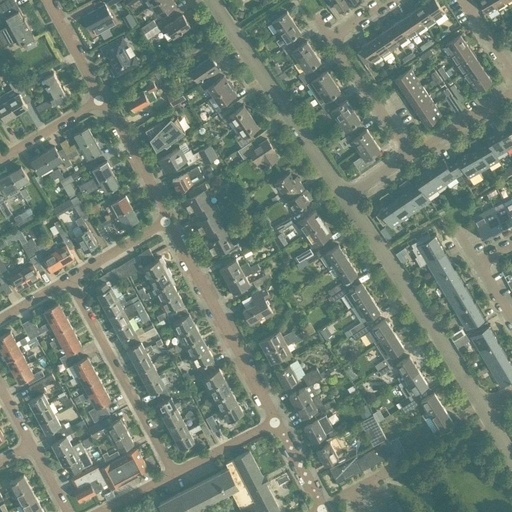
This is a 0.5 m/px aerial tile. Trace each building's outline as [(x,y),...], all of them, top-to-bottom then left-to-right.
[(176,4),(173,0),(157,0),(151,4),(156,11),(154,12),(157,16),(176,4)] [(346,0),(332,0),(339,9),(349,3),(346,0)] [(434,18),(435,18),(444,12),(435,0),(428,0),(424,3),(434,18)] [(497,7),(492,0),(479,0),(487,13),(497,7)] [(0,42),(1,45),(3,43),(4,45),(8,43),(8,45),(17,40),(20,45),(35,36),(24,17),(23,18),(15,2),(8,6),(5,1),(0,3),(0,9),(8,24),(0,28),(1,30),(0,30),(0,42)] [(424,3),(415,9),(425,24),(426,24),(427,27),(436,21),(435,18),(434,18),(424,3)] [(105,4),(83,16),(91,29),(112,17),(105,4)] [(415,9),(406,15),(416,30),(425,24),(415,9)] [(123,15),(129,26),(137,22),(131,11),(123,15)] [(278,30),(293,20),(287,11),(278,17),(276,13),(270,18),(278,30)] [(182,13),(163,26),(166,31),(168,29),(173,36),(190,25),(182,13)] [(416,30),(406,15),(397,21),(407,36),(416,30)] [(143,32),(156,24),(153,19),(140,27),(143,32)] [(293,20),(278,30),(282,36),(276,40),(279,45),(281,44),(284,49),(295,41),(292,36),(300,30),(293,20)] [(407,36),(397,21),(388,27),(398,42),(407,36)] [(156,24),(143,32),(147,38),(160,30),(156,24)] [(448,26),(442,30),(445,34),(451,31),(448,26)] [(388,27),(379,33),(389,48),(398,42),(388,27)] [(379,33),(370,39),(380,54),(389,48),(379,33)] [(451,54),(466,43),(460,34),(445,44),(451,54)] [(122,36),(101,47),(105,55),(107,53),(115,66),(111,68),(115,75),(137,63),(133,56),(130,57),(123,45),(126,43),(122,36)] [(380,54),(370,39),(361,45),(363,48),(357,52),(364,63),(370,59),(371,60),(380,54)] [(295,41),(284,49),(293,63),(313,50),(307,40),(298,46),(295,41)] [(472,52),(466,43),(451,54),(457,62),(472,52)] [(424,52),(428,56),(433,52),(430,48),(424,52)] [(320,60),(313,50),(293,63),(294,64),(299,60),(305,69),(298,74),(302,79),(315,70),(312,66),(320,60)] [(406,55),(409,59),(415,55),(412,51),(406,55)] [(472,52),(457,62),(463,71),(479,61),(472,52)] [(211,55),(190,69),(198,81),(206,75),(208,78),(220,69),(211,55)] [(485,70),(479,61),(463,71),(470,80),(485,70)] [(389,67),(391,71),(397,67),(394,63),(389,67)] [(167,64),(154,72),(158,78),(164,74),(169,81),(175,77),(167,64)] [(401,87),(416,77),(410,68),(395,78),(401,87)] [(315,70),(302,79),(305,85),(307,84),(313,93),(333,79),(327,69),(319,75),(315,70)] [(31,70),(19,76),(23,82),(34,76),(31,70)] [(491,79),(485,70),(470,80),(476,89),(491,79)] [(54,96),(35,106),(39,112),(54,104),(67,97),(54,72),(44,77),(54,96)] [(438,74),(434,78),(438,83),(442,80),(438,74)] [(214,96),(230,84),(224,75),(213,83),(209,78),(199,84),(203,90),(208,86),(214,96)] [(23,82),(19,76),(9,82),(15,94),(8,98),(17,112),(18,113),(23,110),(22,109),(27,106),(25,102),(32,99),(26,87),(23,82)] [(37,81),(34,76),(23,82),(26,87),(37,81)] [(416,77),(401,87),(407,96),(422,86),(416,77)] [(333,79),(313,93),(320,102),(323,107),(335,99),(331,95),(340,89),(333,79)] [(143,90),(128,98),(134,110),(157,98),(153,90),(157,88),(153,81),(145,85),(147,88),(143,90)] [(230,84),(214,96),(219,104),(215,107),(218,112),(228,105),(225,101),(237,93),(230,84)] [(428,95),(422,86),(407,96),(413,105),(428,95)] [(179,87),(166,95),(173,106),(186,99),(179,87)] [(457,89),(453,91),(460,101),(465,98),(458,88),(457,88),(457,89)] [(446,96),(444,97),(456,114),(462,110),(451,93),(446,96)] [(428,95),(413,105),(419,114),(435,104),(428,95)] [(17,112),(8,98),(0,102),(0,110),(5,119),(6,118),(7,119),(12,116),(12,115),(17,112)] [(335,99),(323,107),(324,109),(322,110),(325,114),(326,113),(329,117),(332,117),(335,115),(338,119),(353,109),(346,98),(338,104),(335,99)] [(236,125),(251,115),(244,105),(236,110),(232,104),(219,113),(226,124),(232,119),(236,125)] [(435,104),(419,114),(426,123),(441,113),(435,104)] [(353,109),(338,119),(344,129),(340,132),(343,137),(355,129),(352,124),(360,118),(353,109)] [(251,115),(236,125),(240,131),(234,136),(241,146),(254,137),(250,131),(258,126),(251,115)] [(162,120),(146,130),(156,149),(164,143),(165,144),(185,130),(177,116),(174,120),(170,116),(164,122),(162,120)] [(74,133),(78,140),(81,145),(94,138),(88,126),(74,133)] [(511,146),(511,135),(507,126),(497,132),(507,150),(511,146)] [(343,137),(339,140),(343,146),(344,147),(348,144),(354,145),(355,144),(358,148),(373,138),(366,128),(358,134),(355,129),(343,137)] [(507,150),(497,132),(486,138),(488,142),(489,142),(497,155),(507,150)] [(480,135),(469,140),(472,146),(482,142),(480,135)] [(94,138),(81,145),(84,150),(87,157),(101,150),(94,138)] [(373,138),(358,148),(362,155),(353,161),(355,164),(359,169),(375,158),(372,154),(380,148),(373,138)] [(66,139),(60,142),(63,147),(66,154),(72,150),(69,145),(66,139)] [(251,141),(237,149),(243,158),(251,153),(257,162),(262,159),(263,160),(266,164),(277,157),(274,151),(275,150),(267,139),(255,147),(251,141)] [(489,142),(488,142),(479,147),(489,166),(499,160),(497,155),(489,142)] [(201,157),(214,149),(211,144),(198,151),(201,157)] [(54,145),(43,152),(51,166),(62,159),(66,167),(71,164),(69,159),(69,158),(66,154),(63,147),(57,151),(54,145)] [(179,147),(160,158),(166,169),(192,154),(190,149),(183,153),(179,147)] [(489,166),(479,147),(469,153),(479,171),(489,166)] [(72,150),(66,154),(69,158),(79,153),(78,153),(76,148),(72,150)] [(218,157),(214,149),(201,157),(205,164),(218,157)] [(51,166),(43,152),(32,159),(40,172),(51,166)] [(479,171),(469,153),(458,159),(463,166),(458,169),(467,182),(471,180),(469,177),(479,171)] [(444,159),(435,165),(447,183),(456,176),(462,185),(467,182),(458,169),(454,172),(444,159)] [(86,187),(113,172),(107,161),(94,168),(97,175),(78,185),(81,190),(86,187)] [(21,165),(10,172),(18,185),(29,179),(21,165)] [(447,183),(435,165),(425,172),(437,189),(447,183)] [(186,172),(172,179),(178,190),(204,176),(198,166),(186,172)] [(58,167),(54,170),(57,177),(62,174),(58,167)] [(54,170),(49,173),(52,180),(57,177),(54,170)] [(285,196),(302,185),(298,180),(299,179),(297,175),(293,178),(289,171),(275,181),(285,196)] [(18,185),(10,172),(0,178),(0,181),(6,192),(12,189),(19,200),(29,194),(25,187),(20,190),(18,185)] [(113,172),(86,187),(88,192),(102,184),(106,192),(120,184),(113,172)] [(437,189),(425,172),(415,179),(418,183),(419,183),(427,196),(428,195),(437,189)] [(70,181),(74,179),(71,174),(67,176),(62,179),(60,180),(60,181),(63,185),(70,198),(76,195),(75,193),(77,192),(70,181)] [(409,177),(399,183),(403,190),(413,184),(409,177)] [(201,218),(215,211),(219,209),(215,202),(211,205),(202,188),(207,186),(204,181),(191,189),(194,194),(183,199),(190,211),(195,208),(200,218),(201,218)] [(418,183),(409,189),(420,206),(430,199),(428,195),(427,196),(419,183),(418,183)] [(302,185),(285,196),(295,210),(309,200),(304,194),(308,192),(305,189),(302,185)] [(409,189),(399,196),(411,213),(420,206),(409,189)] [(383,202),(393,198),(390,191),(380,195),(383,202)] [(79,200),(76,195),(70,198),(73,203),(79,200)] [(107,221),(132,207),(125,195),(112,202),(108,204),(111,211),(104,215),(107,220),(107,221)] [(399,196),(390,202),(401,220),(411,213),(399,196)] [(73,204),(80,216),(81,216),(82,216),(88,213),(86,209),(79,199),(79,200),(73,203),(73,204)] [(0,206),(0,207),(6,217),(12,214),(4,200),(0,202),(0,205),(0,206)] [(401,220),(390,202),(379,209),(392,226),(401,220)] [(89,215),(100,208),(97,203),(86,209),(89,215)] [(511,216),(506,204),(495,209),(505,228),(509,225),(510,227),(511,226),(511,216)] [(447,205),(437,210),(440,214),(450,209),(447,205)] [(493,205),(483,211),(495,235),(501,232),(500,230),(505,228),(495,209),(495,210),(493,205)] [(30,206),(15,215),(20,225),(36,215),(30,206)] [(107,221),(107,220),(96,226),(103,238),(112,232),(108,225),(114,222),(119,229),(138,218),(132,207),(107,221)] [(306,233),(323,221),(315,210),(296,223),(299,227),(301,225),(306,233)] [(201,218),(200,218),(195,221),(201,233),(207,230),(209,235),(223,227),(215,211),(201,218)] [(495,235),(483,211),(472,216),(474,220),(484,238),(488,236),(490,238),(495,235)] [(79,224),(72,228),(85,249),(97,242),(84,220),(84,221),(81,216),(80,216),(76,219),(79,224)] [(290,217),(275,225),(279,231),(293,222),(290,217)] [(66,243),(70,249),(75,246),(59,219),(54,222),(55,224),(54,224),(63,239),(57,243),(55,240),(50,243),(51,244),(46,247),(50,253),(55,250),(66,243)] [(323,221),(306,233),(311,240),(309,242),(312,245),(331,232),(323,221)] [(223,227),(209,235),(211,239),(206,241),(213,254),(218,251),(221,256),(239,246),(243,244),(240,240),(232,244),(223,227)] [(426,262),(446,250),(436,233),(416,245),(426,262)] [(32,237),(27,240),(35,254),(42,266),(48,262),(44,256),(41,251),(32,237)] [(252,239),(243,244),(239,246),(243,254),(256,248),(252,239)] [(22,243),(30,257),(35,254),(27,240),(22,243)] [(74,256),(70,249),(66,243),(55,250),(63,263),(74,256)] [(323,254),(320,256),(326,266),(327,265),(329,270),(335,266),(348,258),(345,253),(347,251),(343,246),(341,247),(339,244),(323,254)] [(306,257),(313,253),(310,247),(295,256),(299,261),(303,259),(302,259),(306,257)] [(141,260),(152,253),(149,248),(138,254),(141,260)] [(313,253),(306,257),(309,263),(320,256),(323,254),(320,249),(313,253)] [(55,250),(50,253),(44,256),(48,262),(52,269),(63,263),(55,250)] [(446,250),(426,262),(436,278),(456,267),(446,250)] [(152,253),(141,260),(145,265),(155,259),(152,253)] [(138,254),(133,257),(140,269),(144,267),(144,266),(145,265),(141,260),(138,254)] [(155,259),(145,265),(144,266),(144,267),(150,277),(168,267),(167,267),(165,264),(166,263),(162,256),(159,257),(155,259)] [(0,257),(0,270),(2,274),(8,271),(0,257)] [(133,257),(128,260),(135,272),(140,269),(133,257)] [(227,279),(249,266),(246,261),(239,264),(236,258),(220,266),(227,279)] [(357,272),(348,258),(335,266),(344,280),(357,272)] [(22,269),(30,282),(41,276),(31,259),(23,263),(26,267),(22,269)] [(135,272),(128,260),(123,262),(130,275),(135,272)] [(249,266),(227,279),(233,291),(249,282),(245,276),(260,268),(257,262),(249,266)] [(504,276),(511,271),(511,264),(511,265),(504,269),(506,272),(503,273),(504,276)] [(115,268),(122,279),(127,276),(121,265),(115,268)] [(172,274),(168,267),(150,277),(156,288),(172,280),(169,275),(172,274)] [(466,283),(456,267),(436,278),(446,295),(466,283)] [(115,268),(110,270),(117,282),(122,279),(115,268)] [(30,282),(22,269),(10,276),(18,289),(30,282)] [(110,270),(105,273),(109,279),(112,285),(117,282),(110,270)] [(256,286),(259,284),(275,275),(273,271),(270,273),(269,272),(252,281),(255,286),(256,286)] [(109,279),(105,273),(95,279),(98,285),(109,279)] [(103,304),(117,296),(111,286),(112,285),(109,279),(98,285),(96,286),(99,291),(97,292),(103,304)] [(172,280),(156,288),(153,290),(152,290),(153,293),(154,294),(158,292),(162,299),(177,290),(172,280)] [(7,281),(0,285),(0,291),(4,289),(7,294),(12,291),(7,281)] [(347,292),(343,295),(352,308),(358,304),(371,296),(362,281),(349,290),(349,291),(347,292)] [(340,282),(327,290),(331,295),(344,287),(340,282)] [(466,283),(446,295),(456,311),(476,300),(466,283)] [(259,284),(256,286),(258,290),(251,294),(255,302),(243,309),(250,323),(265,315),(265,316),(273,312),(265,298),(270,296),(265,286),(261,288),(259,284)] [(344,287),(331,295),(334,300),(343,295),(347,292),(344,287)] [(177,290),(162,299),(168,309),(163,312),(157,316),(160,321),(166,318),(186,307),(177,290)] [(121,303),(117,296),(103,304),(110,315),(133,302),(131,298),(121,303)] [(380,310),(371,296),(358,304),(367,318),(380,310)] [(139,299),(133,302),(110,315),(116,326),(129,319),(126,314),(137,308),(136,306),(141,303),(139,299)] [(476,300),(456,311),(466,328),(486,316),(476,300)] [(50,321),(64,313),(59,302),(44,310),(50,321)] [(189,312),(186,307),(166,318),(169,323),(174,321),(180,332),(196,324),(189,312)] [(70,324),(64,313),(50,321),(56,331),(70,324)] [(41,333),(38,327),(33,317),(22,323),(28,335),(30,338),(35,336),(41,333)] [(352,333),(367,323),(364,318),(349,328),(352,333)] [(135,329),(129,319),(116,326),(122,337),(125,335),(128,341),(154,326),(153,323),(143,329),(141,326),(135,329)] [(371,329),(365,333),(371,342),(374,341),(376,344),(394,333),(385,319),(373,327),(371,329)] [(47,322),(38,327),(41,333),(50,328),(47,322)] [(309,332),(316,329),(312,322),(305,325),(309,332)] [(367,323),(352,333),(355,339),(365,333),(371,329),(367,323)] [(480,352),(500,340),(490,323),(470,335),(480,352)] [(70,324),(56,331),(62,342),(76,335),(70,324)] [(196,324),(180,332),(186,343),(202,334),(196,324)] [(327,337),(332,333),(326,325),(321,329),(327,337)] [(154,326),(128,341),(131,346),(127,348),(133,359),(147,352),(153,348),(151,344),(144,347),(141,341),(157,332),(154,326)] [(265,350),(295,334),(292,329),(282,335),(279,329),(259,340),(265,350)] [(16,342),(16,341),(10,331),(0,336),(0,345),(2,350),(16,342)] [(394,333),(376,344),(384,358),(388,356),(390,354),(391,355),(403,347),(394,333)] [(467,333),(455,340),(458,345),(470,339),(467,333)] [(208,346),(202,334),(186,343),(192,354),(208,346)] [(295,334),(265,350),(274,365),(284,360),(281,355),(290,350),(287,344),(297,338),(295,334)] [(62,342),(62,343),(67,353),(60,357),(63,362),(78,354),(76,349),(82,345),(76,335),(62,342)] [(21,343),(22,345),(28,342),(27,340),(25,336),(19,340),(21,343)] [(33,342),(34,342),(38,340),(37,340),(35,336),(30,338),(27,340),(28,342),(29,344),(33,342)] [(59,344),(56,338),(50,341),(53,347),(59,344)] [(16,342),(2,350),(8,360),(22,352),(18,345),(21,343),(19,340),(16,341),(16,342)] [(500,340),(480,352),(490,369),(510,357),(500,340)] [(208,346),(192,354),(201,370),(213,364),(210,359),(214,357),(208,346)] [(28,363),(22,352),(8,360),(14,371),(28,363)] [(34,352),(28,356),(31,361),(37,358),(34,352)] [(147,352),(133,359),(139,370),(153,363),(147,352)] [(81,359),(78,354),(63,362),(66,368),(73,364),(79,374),(93,366),(87,356),(81,359)] [(400,381),(418,369),(409,355),(396,364),(402,373),(397,377),(400,381)] [(384,358),(374,364),(377,369),(391,360),(388,356),(384,358)] [(511,378),(511,359),(510,357),(490,369),(500,385),(511,378)] [(305,380),(319,372),(316,367),(305,374),(297,359),(290,363),(290,362),(276,370),(285,386),(298,378),(302,376),(305,380)] [(391,360),(377,369),(381,375),(395,365),(391,360)] [(28,363),(14,371),(20,381),(26,378),(29,384),(44,376),(41,370),(34,374),(28,363)] [(153,363),(139,370),(145,381),(159,374),(153,363)] [(213,364),(201,370),(210,387),(225,379),(219,367),(216,369),(213,364)] [(99,377),(93,366),(79,374),(84,385),(99,377)] [(418,369),(400,381),(402,386),(400,387),(406,396),(412,393),(414,391),(414,392),(427,383),(418,369)] [(319,372),(305,380),(307,385),(305,386),(290,394),(295,405),(317,394),(312,384),(322,378),(322,377),(326,375),(324,370),(319,373),(319,372)] [(52,373),(41,380),(44,385),(44,386),(55,380),(52,373)] [(159,374),(145,381),(151,392),(154,391),(157,396),(172,388),(173,387),(170,382),(165,384),(159,374)] [(76,376),(69,379),(73,385),(79,381),(76,376)] [(105,388),(99,377),(84,385),(90,396),(105,388)] [(232,390),(225,379),(210,387),(217,398),(232,390)] [(44,385),(41,380),(28,386),(31,392),(44,385)] [(44,386),(44,385),(31,392),(34,397),(29,400),(35,411),(50,403),(44,392),(47,391),(44,386)] [(353,385),(347,388),(351,394),(356,391),(353,385)] [(87,397),(86,399),(87,402),(92,400),(96,407),(89,411),(95,421),(110,413),(104,402),(110,399),(105,388),(90,396),(87,397)] [(172,388),(157,396),(160,401),(157,403),(163,414),(177,406),(181,404),(179,400),(174,402),(170,394),(174,391),(172,388)] [(232,390),(217,398),(223,409),(238,401),(232,390)] [(430,414),(443,405),(434,391),(421,400),(428,410),(421,414),(424,418),(430,414)] [(86,399),(87,397),(84,392),(73,398),(76,403),(86,399)] [(406,396),(399,401),(402,406),(415,398),(412,393),(406,396)] [(69,398),(66,394),(59,398),(62,402),(69,398)] [(323,404),(317,394),(295,405),(301,416),(317,408),(319,406),(322,411),(336,403),(333,398),(323,404)] [(415,398),(402,406),(405,411),(418,403),(415,398)] [(244,412),(238,401),(223,409),(225,412),(228,419),(229,420),(244,412)] [(50,403),(35,411),(41,421),(55,414),(50,403)] [(364,417),(372,413),(369,405),(360,409),(364,417)] [(453,420),(443,405),(430,414),(439,427),(433,431),(436,436),(450,430),(446,424),(453,420)] [(177,406),(163,414),(169,425),(183,418),(177,406)] [(55,414),(41,421),(47,433),(52,430),(55,435),(77,424),(76,423),(67,428),(64,424),(62,425),(55,414)] [(205,418),(213,431),(219,428),(211,414),(205,418)] [(318,418),(304,426),(312,441),(329,432),(331,436),(345,428),(343,423),(332,429),(329,425),(332,424),(326,414),(318,419),(318,418)] [(373,414),(360,421),(372,445),(386,438),(373,414)] [(113,437),(127,429),(120,417),(110,422),(107,417),(88,428),(94,438),(98,436),(97,435),(104,431),(105,433),(109,430),(113,437)] [(189,429),(189,428),(183,418),(169,425),(175,436),(189,429)] [(205,435),(211,432),(204,420),(199,423),(201,428),(205,435)] [(189,429),(175,436),(181,447),(195,440),(191,433),(201,428),(199,423),(194,426),(189,428),(189,429)] [(77,424),(55,435),(58,440),(53,443),(58,453),(81,442),(80,441),(72,445),(67,435),(79,428),(77,424)] [(127,429),(113,437),(119,449),(134,441),(127,429)] [(343,460),(330,467),(337,481),(394,452),(386,437),(386,438),(372,445),(363,449),(343,460)] [(321,461),(323,460),(325,463),(338,456),(338,455),(343,452),(336,438),(317,448),(319,453),(316,455),(321,461)] [(81,442),(58,453),(64,464),(69,461),(72,466),(70,468),(73,473),(93,463),(81,442)] [(132,464),(142,459),(136,447),(126,453),(132,464)] [(111,460),(120,455),(117,450),(109,454),(107,451),(102,454),(107,462),(111,460)] [(228,467),(159,502),(163,511),(184,511),(230,488),(241,510),(237,511),(270,511),(279,507),(249,450),(234,458),(234,459),(226,463),(228,467)] [(106,463),(100,466),(106,479),(108,482),(107,483),(109,488),(147,468),(142,459),(132,464),(126,453),(120,456),(120,455),(111,460),(107,462),(107,463),(106,463)] [(100,466),(106,463),(103,458),(97,461),(98,463),(100,466)] [(106,479),(100,466),(98,463),(71,477),(77,488),(75,489),(81,500),(104,488),(101,481),(106,479)] [(15,492),(30,484),(24,474),(10,481),(13,488),(5,492),(7,497),(16,493),(15,492)] [(35,495),(30,484),(15,492),(16,493),(21,503),(35,495)] [(115,496),(112,490),(106,493),(105,495),(107,500),(115,496)] [(35,495),(21,503),(25,511),(29,511),(41,506),(35,495)]
